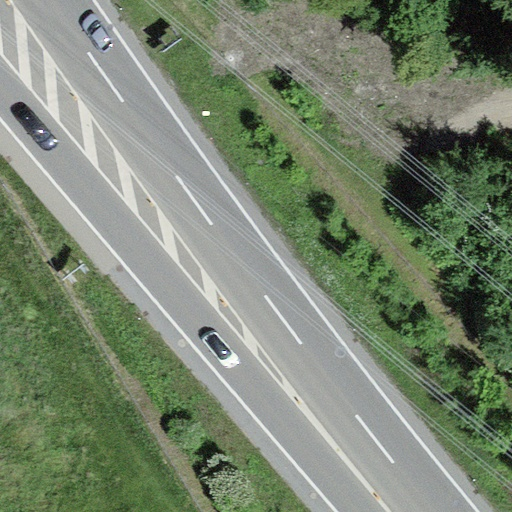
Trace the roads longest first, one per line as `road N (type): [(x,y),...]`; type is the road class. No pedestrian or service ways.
road 1 (motorway): [(317,423),(49,0)]
road 2 (trunk): [(0,76),(317,423)]
